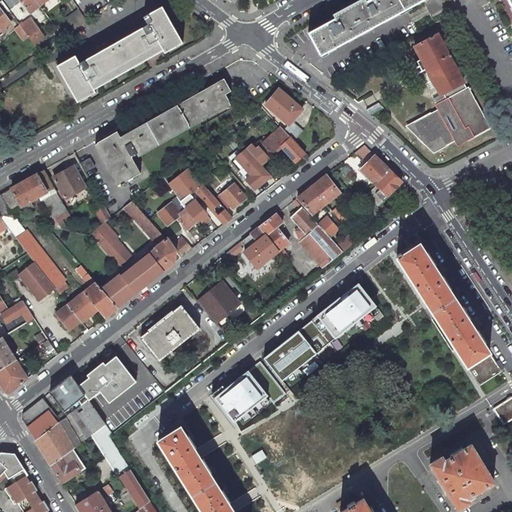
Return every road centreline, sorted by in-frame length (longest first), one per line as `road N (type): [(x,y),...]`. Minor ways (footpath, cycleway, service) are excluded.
road 1 (residential): [(9,416),(366,126)]
road 2 (residential): [(246,34),(0,175)]
road 3 (residential): [(366,126),(246,34)]
road 4 (residential): [(511,314),(434,193)]
